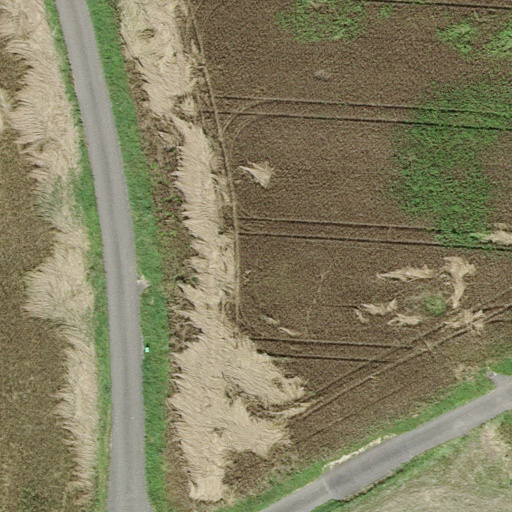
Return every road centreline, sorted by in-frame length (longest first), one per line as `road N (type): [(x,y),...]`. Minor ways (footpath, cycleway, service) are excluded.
road 1 (track): [(55,0),(103,187),(130,511)]
road 2 (track): [(206,511),(305,448),(511,340)]
